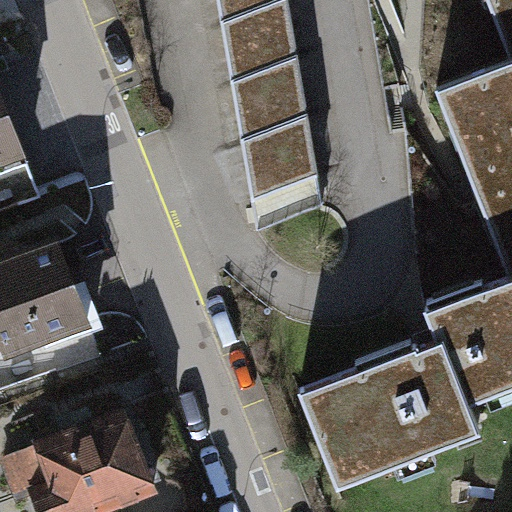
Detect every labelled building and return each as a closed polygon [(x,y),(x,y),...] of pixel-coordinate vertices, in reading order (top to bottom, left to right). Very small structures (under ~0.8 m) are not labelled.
[(287,0),(217,0),(257,230),(322,204),(287,0)] [(511,0),(491,0),(511,52),(511,0)] [(454,126),(462,123),(508,239),(500,243),(511,274),(511,58),(436,88),(438,93),(441,92),(454,126)] [(0,170),(27,160),(0,91),(0,170)] [(0,256),(0,337),(5,351),(43,336),(47,345),(91,328),(57,239),(2,261),(0,256)] [(304,387),(299,389),(337,485),(342,483),(341,480),(474,428),(475,431),(480,429),(468,399),(511,381),(511,276),(431,308),(430,305),(425,307),(437,338),(306,389),(304,387)] [(123,409),(4,457),(20,499),(34,493),(41,511),(89,511),(153,487),(123,409)]
